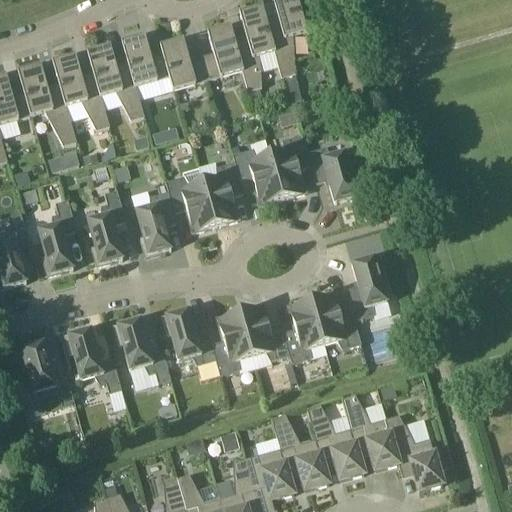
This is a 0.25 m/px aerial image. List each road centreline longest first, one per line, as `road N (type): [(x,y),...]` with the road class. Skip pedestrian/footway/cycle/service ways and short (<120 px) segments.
road 1 (residential): [(0,323),(235,276)]
road 2 (residential): [(235,276),(253,290),(282,290),(298,283),(313,258),(292,234),(259,240),(238,262)]
road 3 (residential): [(0,45),(136,0)]
